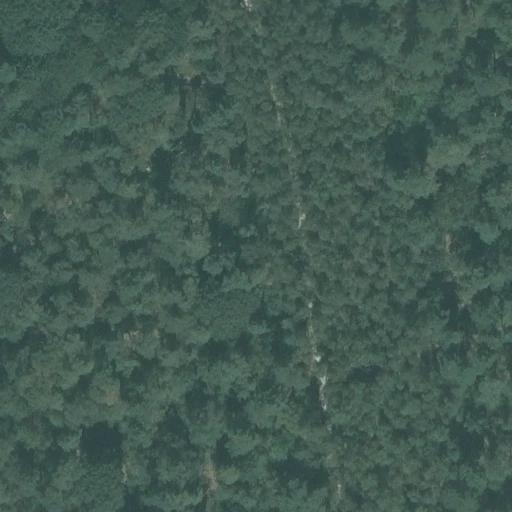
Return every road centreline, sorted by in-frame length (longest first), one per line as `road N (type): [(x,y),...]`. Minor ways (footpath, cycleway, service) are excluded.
road 1 (track): [(314,345),(282,166),(235,0)]
road 2 (track): [(314,345),(353,511)]
